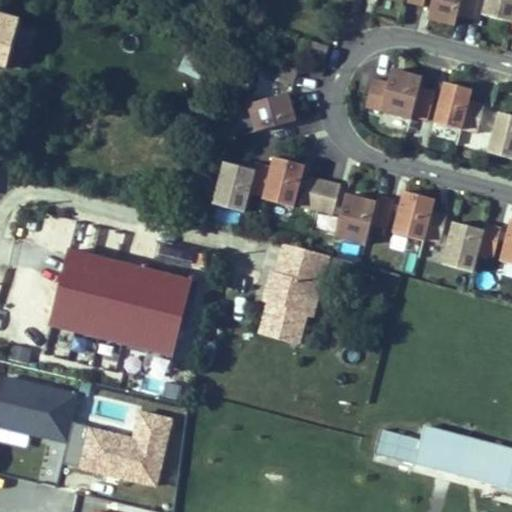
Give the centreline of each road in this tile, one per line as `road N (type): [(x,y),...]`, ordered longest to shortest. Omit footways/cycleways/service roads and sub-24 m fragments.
road 1 (residential): [(511,64),(402,35),(361,44),(340,64),(332,97),(338,127),(357,151),(511,196)]
road 2 (residential): [(257,251),(36,191),(10,202),(0,233)]
